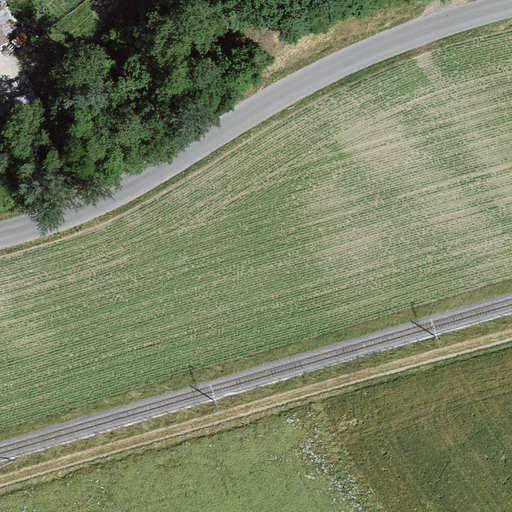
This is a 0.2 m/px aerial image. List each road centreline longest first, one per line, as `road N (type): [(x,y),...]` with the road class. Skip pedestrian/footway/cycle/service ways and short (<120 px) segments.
road 1 (tertiary): [(0,235),(164,168),(333,67),(511,4)]
road 2 (track): [(511,334),(0,482)]
